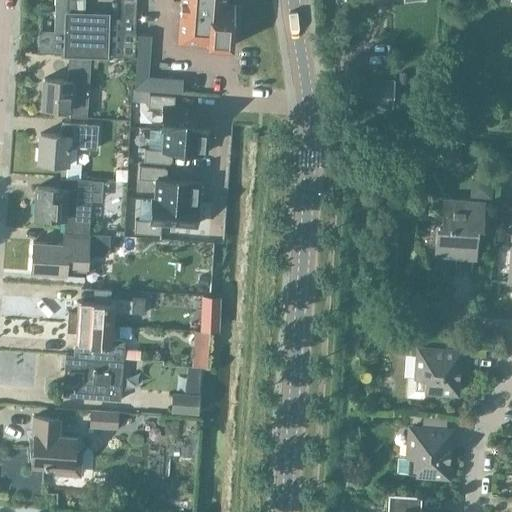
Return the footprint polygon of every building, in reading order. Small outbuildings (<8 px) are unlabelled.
[(67,0),(67,13),(78,13),(76,0),(67,0)] [(185,0),(185,1),(181,1),(179,23),(184,23),(183,39),(208,41),(208,45),(232,47),(235,5),(226,4),(226,0),(185,0)] [(66,13),(65,55),(107,57),(109,14),(78,13),(67,13),(66,13)] [(44,79),(42,108),(70,109),(70,116),(87,117),(90,70),(68,69),(67,80),(44,79)] [(344,105),(392,109),(394,84),(346,80),(344,105)] [(163,108),(162,129),(207,132),(209,110),(174,108),(175,96),(149,94),(148,107),(163,108)] [(38,162),(67,164),(68,145),(95,147),(97,124),(62,121),(61,134),(40,133),(38,162)] [(207,132),(162,129),(162,130),(164,130),(163,149),(145,148),(144,161),(170,163),(171,151),(203,154),(203,152),(207,153),(208,137),(204,137),(205,133),(207,133),(207,132)] [(153,199),(153,200),(198,203),(198,202),(195,202),(196,198),(200,199),(201,183),(197,183),(197,181),(165,179),(166,167),(139,165),(138,178),(156,180),(155,199),(153,199)] [(36,186),(34,217),(63,219),(62,232),(89,234),(93,180),(80,179),(59,177),(59,188),(36,186)] [(454,256),(472,257),(474,227),(480,227),(482,200),(445,198),(444,224),(439,224),(437,248),(454,249),(454,256)] [(198,203),(153,200),(151,220),(135,219),(135,233),(161,234),(162,223),(196,225),(198,203)] [(32,242),(30,271),(86,276),(88,254),(108,256),(109,235),(89,234),(62,232),(61,244),(32,242)] [(114,325),(115,312),(143,314),(145,296),(132,295),(132,300),(110,298),(109,304),(77,301),(76,313),(68,312),(67,322),(114,325)] [(220,312),(220,296),(201,296),(201,312),(220,312)] [(67,322),(67,332),(75,332),(74,355),(124,359),(125,340),(113,339),(114,325),(67,322)] [(189,332),(188,363),(207,364),(208,333),(189,332)] [(407,397),(424,398),(425,390),(457,392),(459,350),(418,347),(416,378),(408,377),(407,397)] [(64,380),(63,396),(121,400),(124,359),(74,355),(65,355),(64,371),(69,371),(68,380),(64,380)] [(172,392),(171,412),(198,414),(200,394),(172,392)] [(91,425),(117,427),(118,411),(92,409),(91,425)] [(55,465),(54,473),(80,475),(82,451),(73,451),(74,437),(56,435),(58,418),(32,416),(31,433),(34,434),(32,464),(55,465)] [(397,473),(416,474),(416,473),(448,475),(451,430),(410,427),(408,457),(398,457),(397,473)] [(184,497),(184,480),(164,480),(165,498),(184,497)] [(429,511),(420,511),(421,496),(389,493),(387,511),(429,511)]
